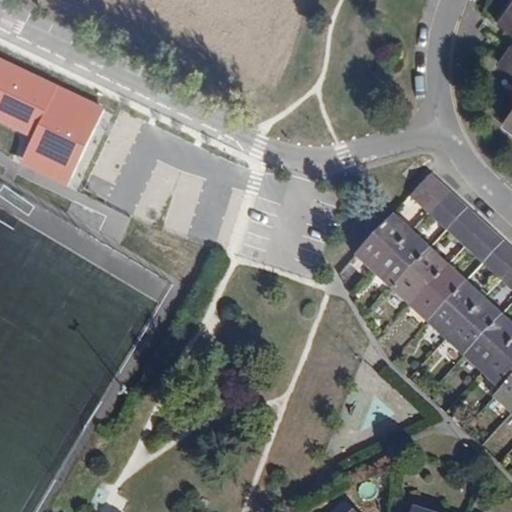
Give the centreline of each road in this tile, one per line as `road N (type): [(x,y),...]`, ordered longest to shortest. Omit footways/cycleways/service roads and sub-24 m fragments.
road 1 (residential): [(443,128),(331,162),(256,150),(0,27)]
road 2 (residential): [(443,128),(434,58),(449,0)]
